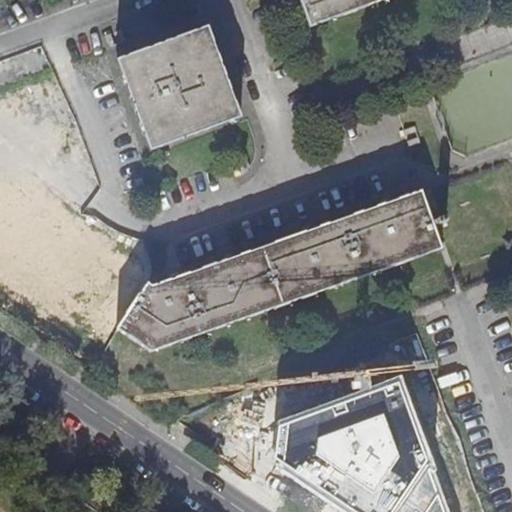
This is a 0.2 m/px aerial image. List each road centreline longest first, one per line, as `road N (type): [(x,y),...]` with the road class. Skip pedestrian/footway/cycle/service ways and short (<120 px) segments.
road 1 (residential): [(51,31),(107,174),(110,214),(157,226),(288,181)]
road 2 (secondary): [(244,511),(0,347)]
road 3 (residential): [(288,181),(232,0)]
road 4 (residential): [(511,446),(459,304)]
